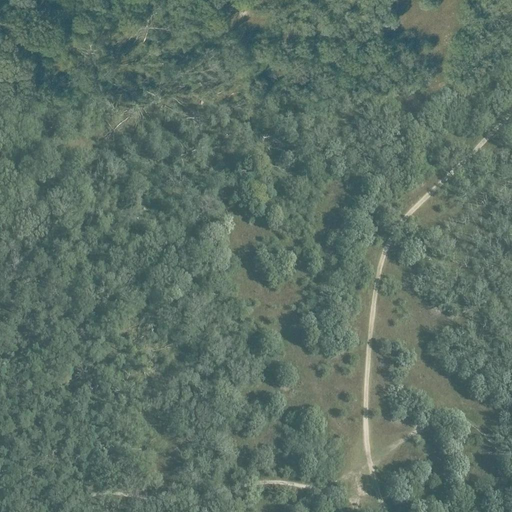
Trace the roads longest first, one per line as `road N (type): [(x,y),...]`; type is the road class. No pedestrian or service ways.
road 1 (track): [(511,112),(396,226),(384,251),(365,389),(366,447),(384,511)]
road 2 (track): [(51,511),(101,495),(184,500),(247,485),(325,486),(369,464)]
